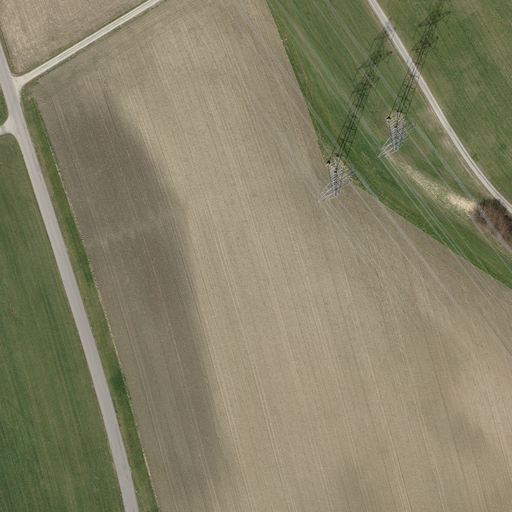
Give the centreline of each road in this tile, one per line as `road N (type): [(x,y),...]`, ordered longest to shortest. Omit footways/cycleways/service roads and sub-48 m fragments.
road 1 (tertiary): [(0,60),(132,511)]
road 2 (track): [(371,0),(472,169),(511,210)]
road 3 (track): [(8,89),(155,0)]
